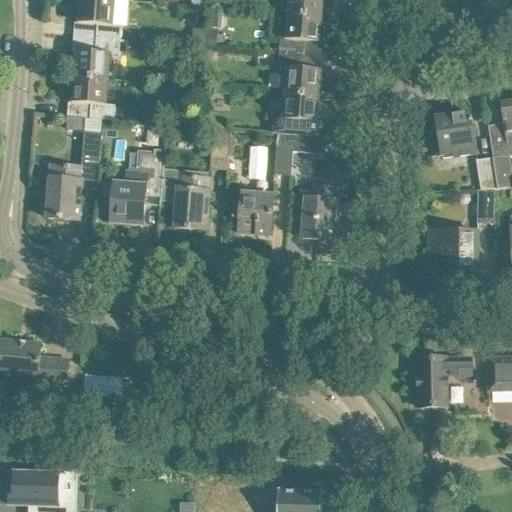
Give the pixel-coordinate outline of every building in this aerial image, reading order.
[(121,41),(122,27),(113,26),(115,1),(104,0),(80,0),(78,24),(75,24),(74,38),(121,41)] [(288,0),(287,15),(322,17),(323,0),(288,0)] [(463,11),(464,24),(465,26),(483,23),(481,9),(463,11)] [(287,15),(285,40),(280,39),(279,54),(326,58),(327,44),(320,43),(322,17),(287,15)] [(195,33),(194,46),(204,47),(205,33),(195,33)] [(205,33),(204,47),(215,48),(216,34),(205,33)] [(121,41),(74,38),(73,52),(76,52),(74,78),(109,81),(111,56),(120,56),(121,41)] [(320,97),(322,72),(325,72),(326,58),(279,54),(278,69),(287,69),(285,95),(320,97)] [(178,67),(177,83),(194,85),(195,69),(178,67)] [(67,118),(78,119),(90,119),(90,120),(114,122),(115,106),(107,106),(109,81),(74,78),(72,104),(69,103),(67,118)] [(182,88),(181,100),(194,101),(195,89),(182,88)] [(202,88),(201,100),(213,101),(214,89),(202,88)] [(320,138),(321,123),(318,123),(320,97),(285,95),(283,120),(274,119),(273,134),(294,136),(320,138)] [(493,159),(498,190),(511,189),(511,176),(510,157),(511,156),(511,102),(501,105),(504,124),(488,127),(491,147),(493,159)] [(455,159),(476,155),(472,124),(473,124),(472,120),(471,120),(470,114),(436,119),(439,138),(435,139),(438,156),(430,157),(430,158),(454,154),(455,159)] [(82,160),(82,169),(83,169),(82,181),(98,183),(100,162),(102,134),(85,132),(82,160)] [(227,172),(230,134),(213,133),(212,143),(210,170),(227,172)] [(293,153),(301,154),(321,155),(322,138),(320,138),(294,136),(293,149),(293,153)] [(293,149),(276,148),(274,176),(291,177),(293,153),(293,149)] [(136,170),(153,172),(153,174),(149,174),(149,173),(127,171),(126,185),(114,184),(111,224),(143,227),(146,197),(161,198),(165,151),(154,150),(154,153),(138,151),(136,170)] [(161,198),(162,198),(161,202),(177,204),(175,229),(207,232),(210,192),(211,179),(209,178),(210,174),(165,170),(166,152),(165,151),(161,198)] [(495,190),(498,190),(493,159),(476,160),(481,191),(495,190)] [(51,179),(47,219),(79,222),(81,202),(82,182),(82,181),(83,169),(82,169),(62,167),(61,180),(51,179)] [(338,190),(316,188),(315,200),(305,199),(302,239),(334,242),(338,190)] [(495,190),(481,191),(478,192),(477,225),(494,225),(495,190)] [(271,237),(274,196),(236,193),(234,218),(240,218),(239,234),(271,237)] [(478,253),(478,233),(429,232),(429,254),(444,254),(444,273),(478,273),(478,253)] [(67,388),(69,361),(40,358),(41,345),(0,340),(0,376),(37,380),(36,385),(67,388)] [(511,357),(487,358),(487,393),(511,392),(511,357)] [(475,361),(447,361),(419,361),(419,409),(447,409),(447,382),(475,382),(475,361)] [(15,474),(15,490),(11,490),(10,506),(44,507),(44,511),(76,511),(76,506),(64,506),(65,476),(65,472),(44,471),(44,475),(15,474)] [(278,492),(277,511),(320,511),(321,493),(278,492)] [(186,511),(197,511),(198,503),(188,502),(186,511)]
